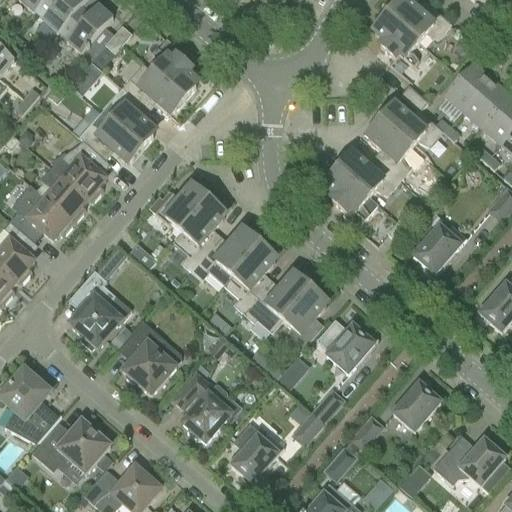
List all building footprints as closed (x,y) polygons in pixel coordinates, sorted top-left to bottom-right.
[(15,0),(19,3),(20,4),(18,6),(33,19),(49,0),(15,0)] [(49,0),(33,19),(34,19),(35,18),(43,25),(42,26),(57,39),(80,12),(88,3),(84,0),(74,0),(71,4),(65,0),(49,0)] [(423,23),(404,6),(400,10),(398,8),(387,21),(419,48),(426,40),(437,45),(450,30),(431,14),(423,23)] [(80,12),(57,39),(57,40),(59,38),(67,46),(66,47),(81,60),(82,59),(92,67),(105,52),(114,42),(104,34),(112,24),(103,16),(95,25),(89,20),(80,12)] [(418,66),(411,57),(419,48),(387,21),(376,33),(378,35),(374,39),(384,47),(380,52),(395,65),(399,60),(413,73),(418,66)] [(114,60),(131,41),(122,33),(114,42),(105,52),(114,60)] [(158,55),(152,61),(160,71),(153,79),(184,106),(195,93),(193,92),(196,88),(187,80),(191,76),(177,63),(181,59),(182,58),(166,45),(158,55)] [(0,81),(13,66),(0,53),(0,81)] [(399,64),(393,72),(400,78),(407,71),(399,64)] [(102,78),(91,68),(85,75),(97,84),(102,78)] [(463,117),(491,85),(472,68),(444,101),(463,117)] [(184,106),(153,79),(144,71),(123,96),(141,112),(149,103),(169,120),(172,117),(174,118),(184,106)] [(481,134),(510,101),(491,85),(463,117),(481,134)] [(420,117),(427,108),(408,92),(400,101),(420,117)] [(54,93),(46,102),(55,110),(63,101),(54,93)] [(30,111),(39,101),(40,100),(32,94),(23,105),(30,111)] [(142,155),(153,142),(151,141),(154,137),(134,120),(141,112),(123,96),(101,120),(142,155)] [(500,150),(511,135),(511,102),(510,101),(481,134),(500,150)] [(21,122),(30,111),(23,105),(13,115),(21,122)] [(415,129),(396,112),(392,116),(390,114),(380,127),(411,154),(418,147),(429,152),(442,137),(423,121),(415,129)] [(142,155),(101,120),(80,145),(82,147),(99,161),(106,152),(126,169),(129,166),(131,167),(142,155)] [(444,139),(450,132),(441,124),(435,131),(443,138),(444,139)] [(399,186),(412,172),(404,162),(411,154),(380,127),(369,139),(371,141),(368,144),(387,161),(380,170),(399,186)] [(6,132),(0,139),(0,145),(4,149),(12,140),(14,139),(13,138),(6,132)] [(453,147),(459,140),(450,132),(444,139),(453,147)] [(26,135),(18,144),(27,153),(32,147),(31,140),(26,135)] [(511,160),(511,135),(500,150),(511,160)] [(4,149),(3,150),(4,150),(10,156),(19,146),(12,140),(4,149)] [(52,175),(63,185),(91,209),(103,195),(99,192),(105,185),(100,181),(110,170),(99,161),(82,147),(77,153),(65,161),(64,159),(50,168),(52,175)] [(483,169),(490,161),(481,152),(474,161),(483,169)] [(372,178),(353,161),(350,165),(348,163),(337,176),(369,203),(375,196),(386,201),(399,186),(380,170),(372,178)] [(494,176),(500,169),(490,161),(483,169),(494,176)] [(91,209),(63,185),(51,174),(39,187),(42,190),(36,196),(74,229),(85,215),(81,212),(87,206),(91,209)] [(377,211),(369,203),(337,176),(326,188),(328,190),(325,193),(335,201),(330,206),(345,219),(343,222),(346,224),(345,224),(357,234),(377,211)] [(511,191),(511,179),(509,176),(502,185),(511,191)] [(18,217),(9,228),(21,238),(29,245),(33,249),(42,238),(52,246),(58,239),(62,242),(74,229),(36,196),(30,191),(12,212),(18,217)] [(194,197),(190,194),(180,206),(172,199),(165,208),(159,203),(148,215),(167,230),(168,232),(171,230),(181,238),(209,207),(196,196),(194,197)] [(499,226),(511,211),(511,198),(507,194),(488,217),(499,226)] [(221,217),(209,207),(181,238),(173,247),(189,261),(182,270),(191,278),(215,250),(207,243),(224,223),(219,219),(221,217)] [(396,247),(412,228),(403,221),(387,240),(396,247)] [(15,245),(21,238),(19,236),(9,228),(3,234),(13,243),(15,245)] [(466,245),(451,231),(445,238),(439,232),(426,247),(412,262),(425,273),(423,277),(424,281),(427,284),(432,284),(435,282),(440,276),(439,275),(466,245)] [(224,258),(215,250),(191,278),(201,286),(208,277),(213,282),(224,291),(232,282),(259,251),(247,240),(245,242),(241,238),(224,258)] [(0,274),(16,288),(15,288),(19,291),(31,278),(27,274),(34,267),(28,262),(10,246),(0,257),(0,274)] [(148,276),(156,267),(137,250),(129,260),(144,273),(148,276)] [(158,251),(152,258),(158,264),(165,256),(158,251)] [(244,320),(266,294),(257,287),(274,267),(270,263),(272,261),(259,251),(232,282),(224,291),(240,305),(234,311),(244,320)] [(0,274),(0,309),(2,311),(14,298),(10,294),(15,288),(16,288),(0,274)] [(97,355),(110,340),(123,327),(110,315),(115,302),(103,292),(107,288),(103,285),(94,277),(74,299),(86,309),(68,330),(83,343),(80,346),(91,356),(94,353),(97,355)] [(296,286),(292,282),(275,302),(266,294),(244,320),(253,328),(256,325),(271,338),(270,339),(271,340),(282,327),(310,295),(298,284),(296,286)] [(511,284),(510,283),(484,314),(482,313),(478,318),(476,322),(477,326),(480,329),(484,330),(488,327),(501,339),(510,328),(511,329),(511,284)] [(300,358),(309,348),(317,339),(308,331),(325,311),(321,308),(323,306),(310,295),(282,327),(291,334),(285,345),(300,358)] [(222,324),(214,333),(223,341),(231,332),(222,324)] [(157,356),(165,347),(142,327),(117,356),(118,357),(123,352),(134,362),(122,377),(124,379),(125,383),(130,388),(135,388),(151,402),(164,387),(176,373),(157,356)] [(346,338),(334,328),(317,348),(329,358),(326,361),(347,380),(369,356),(370,357),(375,351),(376,347),(376,343),(372,341),(368,340),(365,342),(352,331),(346,338)] [(217,365),(229,351),(222,344),(210,358),(217,365)] [(297,363),(275,387),(288,398),(309,373),(297,363)] [(33,384),(23,376),(0,402),(0,404),(11,414),(19,421),(10,437),(35,450),(61,421),(59,420),(58,422),(40,407),(49,398),(43,393),(44,392),(36,382),(33,384)] [(187,391),(173,406),(185,416),(186,414),(191,419),(182,429),(187,433),(187,438),(186,439),(195,446),(196,445),(200,445),(205,449),(221,431),(225,435),(235,424),(230,420),(218,410),(226,401),(226,399),(217,391),(215,391),(212,394),(196,380),(187,391)] [(414,438),(440,408),(427,397),(429,393),(428,389),(425,386),(421,386),(417,388),(412,393),(414,394),(392,419),(414,438)] [(323,429),(343,407),(344,405),(332,396),(312,419),(323,429)] [(304,451),(323,429),(312,419),(292,441),(304,451)] [(351,445),(363,455),(382,433),(371,423),(351,445)] [(95,438),(81,426),(65,444),(62,441),(54,435),(47,444),(33,460),(53,478),(59,470),(64,474),(70,467),(85,480),(97,466),(110,451),(106,448),(106,443),(100,438),(95,438)] [(263,447),(257,441),(247,432),(232,449),(242,457),(230,471),(243,482),(241,486),(242,490),(246,493),(250,493),(253,491),(258,485),(257,484),(284,454),(268,441),(263,447)] [(363,455),(351,445),(343,455),(355,464),(363,455)] [(440,465),(432,474),(452,491),(457,485),(468,484),(469,483),(480,493),(488,499),(509,474),(502,467),(503,466),(505,464),(502,462),(503,458),(498,454),(495,455),(483,446),(466,466),(461,462),(458,465),(448,456),(440,465)] [(336,487),(355,464),(343,455),(324,477),(336,487)] [(429,472),(437,463),(428,455),(420,464),(429,472)] [(104,460),(95,470),(103,478),(112,468),(104,460)] [(147,484),(135,473),(121,489),(106,475),(98,484),(83,502),(88,506),(94,511),(119,511),(122,509),(124,511),(145,511),(147,510),(160,495),(157,492),(160,489),(150,480),(147,484)] [(0,498),(5,503),(11,497),(2,489),(0,491),(0,498)] [(350,511),(328,493),(323,499),(311,511),(350,511)] [(83,502),(78,508),(82,511),(88,506),(83,502)]
